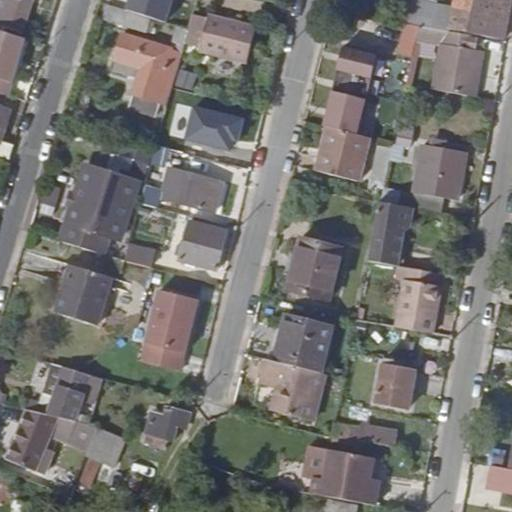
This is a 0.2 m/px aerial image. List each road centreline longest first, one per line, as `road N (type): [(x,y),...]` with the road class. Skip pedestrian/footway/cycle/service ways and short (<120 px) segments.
road 1 (residential): [(434,511),(511,102)]
road 2 (residential): [(212,369),(309,0)]
road 3 (residential): [(0,242),(76,0)]
